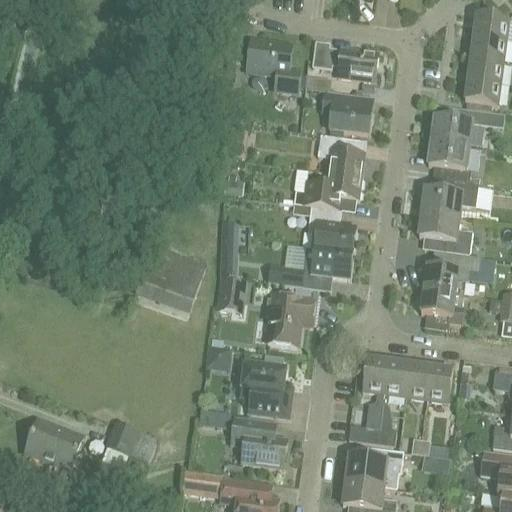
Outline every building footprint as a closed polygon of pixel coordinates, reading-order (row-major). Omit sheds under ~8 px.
[(474,41),(506,45),(509,24),(477,19),(474,41)] [(504,67),(506,45),(474,41),(471,63),(504,67)] [(253,46),(249,76),(279,80),(277,96),(297,99),(300,77),(288,75),(291,51),(253,46)] [(329,53),(330,48),(316,46),(313,71),(332,74),(333,70),(339,71),(338,81),(375,86),(379,59),(341,54),(329,53)] [(501,89),(504,67),(471,63),(468,84),(501,89)] [(306,88),(306,94),(315,95),(316,82),(308,80),(306,87),(306,88)] [(498,110),(501,89),(468,84),(465,106),(498,110)] [(373,102),(326,96),(324,110),(334,112),(330,134),(368,139),(373,102)] [(435,123),(432,146),(470,151),(473,128),(501,132),(503,119),(450,113),(449,121),(445,124),(435,123)] [(241,133),(240,162),(254,162),(255,133),(241,133)] [(328,177),(362,182),(365,159),(341,155),(343,143),(321,140),(318,161),(330,163),(328,177)] [(467,175),(470,151),(432,146),(428,170),(439,172),(437,183),(454,186),(470,188),(471,175),(467,175)] [(359,205),(362,182),(328,177),(326,189),(307,186),(306,198),(295,196),(293,209),(326,213),(333,214),(335,201),(359,205)] [(232,199),(243,200),(243,195),(244,186),(236,186),(236,179),(232,179),(229,179),(229,184),(228,184),(227,184),(226,184),(225,198),(232,199)] [(479,189),(470,188),(454,186),(452,197),(425,194),(422,218),(460,223),(462,210),(476,212),(479,189)] [(497,214),(501,193),(484,190),(481,211),(497,214)] [(326,213),(293,209),(292,219),(310,222),(308,236),(318,238),(316,253),(352,258),(356,232),(340,230),(324,228),(326,213)] [(459,235),(460,223),(422,218),(419,242),(446,245),(444,257),(456,258),(469,260),(473,237),(459,235)] [(234,229),(222,228),(220,282),(232,282),(234,229)] [(139,290),(192,308),(205,271),(152,252),(139,290)] [(349,284),(352,258),(316,253),(316,254),(306,253),(304,267),(303,275),(288,273),(271,270),(269,288),(316,294),(317,280),(333,282),(349,284)] [(481,262),(469,260),(456,258),(454,274),(427,271),(424,295),(464,300),(466,286),(469,286),(471,277),(479,278),(481,262)] [(246,285),(220,282),(216,318),(241,321),(246,285)] [(462,312),(464,300),(424,295),(421,318),(450,322),(449,327),(463,329),(465,313),(462,312)] [(511,300),(504,299),(501,325),(511,326),(511,300)] [(301,329),(312,330),(316,306),(274,300),(268,348),(298,352),(301,329)] [(490,315),(502,317),(503,305),(492,304),(490,315)] [(230,365),(231,354),(211,351),(210,362),(230,365)] [(384,399),(389,367),(367,364),(363,396),(377,398),(376,408),(369,410),(367,426),(372,427),(371,433),(351,430),(349,445),(387,450),(389,435),(380,434),(384,399)] [(283,398),(286,372),(246,367),(242,401),(252,402),(250,417),(289,422),(292,399),(283,398)] [(406,402),(410,369),(389,367),(384,399),(390,400),(406,402)] [(428,405),(432,372),(410,369),(406,402),(428,405)] [(432,372),(428,405),(450,408),(454,375),(432,372)] [(511,379),(495,377),(493,394),(508,396),(508,400),(511,405),(511,404),(511,379)] [(233,415),(220,413),(219,427),(231,429),(233,415)] [(278,429),(264,427),(235,423),(231,449),(244,451),(242,468),(284,474),(287,445),(276,444),(278,429)] [(26,459),(71,476),(83,442),(39,425),(26,459)] [(138,437),(116,429),(108,453),(129,461),(138,437)] [(511,431),(511,433),(496,431),(493,453),(511,455),(511,431)] [(394,436),(389,435),(387,450),(395,451),(397,436),(394,436)] [(465,453),(466,442),(462,441),(455,441),(454,452),(465,453)] [(412,458),(420,460),(422,445),(414,444),(412,458)] [(422,445),(420,460),(429,461),(431,446),(422,445)] [(350,462),(346,487),(384,493),(398,494),(399,480),(401,480),(404,457),(377,454),(376,465),(356,463),(350,462)] [(499,498),(511,500),(511,473),(511,468),(511,459),(485,456),(482,482),(501,484),(499,498)] [(269,491),(224,485),(187,480),(184,498),(222,503),(221,507),(237,509),(236,511),(278,511),(279,506),(268,504),(269,491)] [(346,487),(343,510),(359,511),(396,511),(398,506),(383,504),(384,493),(346,487)] [(511,511),(511,500),(499,498),(499,499),(504,500),(502,511),(511,511)] [(454,511),(456,505),(456,503),(451,503),(445,502),(444,511),(454,511)]
